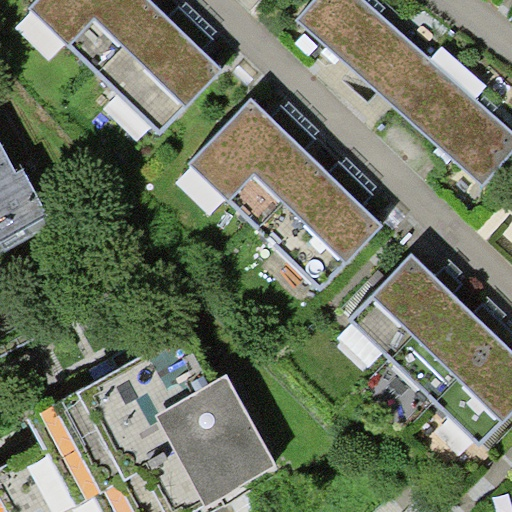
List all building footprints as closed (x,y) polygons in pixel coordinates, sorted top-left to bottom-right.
[(35,0),(29,7),(159,135),(223,70),(203,50),(214,39),(180,6),(169,17),(151,0),(35,0)] [(431,58),(365,0),(313,0),(296,20),(483,186),(511,153),(511,129),(475,97),(431,58)] [(443,46),(431,58),(475,97),(487,84),(443,46)] [(272,117),(252,97),(188,162),(320,291),(384,225),(365,206),(375,196),(340,161),(330,172),(307,150),(317,140),(283,106),(272,117)] [(0,242),(49,214),(23,168),(17,172),(0,140),(0,242)] [(436,275),(412,252),(347,318),(478,446),(511,412),(511,333),(482,304),(473,312),(454,293),(462,284),(444,267),(436,275)] [(183,335),(26,416),(42,447),(0,468),(0,511),(188,511),(276,466),(227,373),(209,384),(183,335)]
